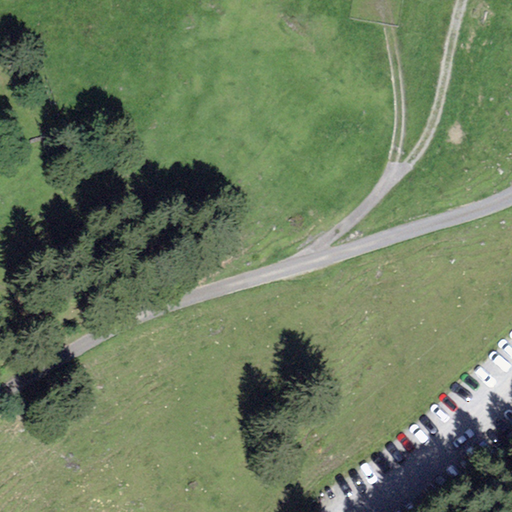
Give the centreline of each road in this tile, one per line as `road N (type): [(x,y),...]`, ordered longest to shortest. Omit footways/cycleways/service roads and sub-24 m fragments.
road 1 (unclassified): [(511,196),(120,325),(0,398)]
road 2 (track): [(298,261),(389,187),(395,136),(386,4)]
road 3 (track): [(511,375),(334,511)]
road 4 (track): [(389,187),(427,134),(460,0)]
